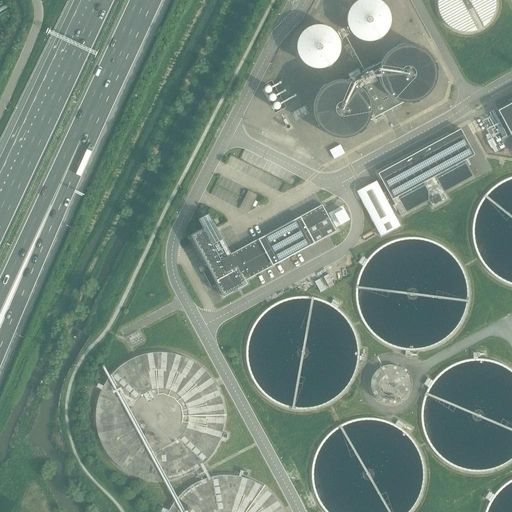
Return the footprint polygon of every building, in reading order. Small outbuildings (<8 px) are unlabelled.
[(348,27),(354,35),(358,39),(365,41),(376,41),(383,37),(389,31),(391,24),(392,17),(389,8),(385,3),(380,0),(357,0),(355,1),(352,5),(347,13),(346,19),(348,27)] [(436,0),(437,8),(442,18),(448,24),(454,28),(462,30),(469,30),(479,26),(485,22),(491,15),(494,7),(493,0),(436,0)] [(298,54),(304,63),(308,66),(315,68),(326,68),(334,64),(339,58),(341,51),(342,44),(339,35),(335,30),(328,25),(324,24),(312,25),(305,28),(302,32),(297,40),(296,47),(298,54)] [(389,52),(383,60),(380,69),(381,80),(385,89),(391,95),(398,99),(405,101),(413,101),(423,98),(429,93),(435,86),(437,79),(438,67),(434,58),(429,51),(424,48),(416,44),(408,44),(397,46),(389,52)] [(380,63),(381,61),(348,80),(350,80),(352,81),(354,82),(356,83),(358,84),(360,85),(361,85),(367,91),(366,92),(368,94),(369,96),(370,98),(370,101),(371,103),(371,106),(371,108),(371,111),(371,113),(371,115),(370,118),(369,120),(373,117),(403,101),(400,101),(398,100),(396,99),(394,98),(391,97),(389,95),(388,94),(386,92),(384,90),(383,88),(382,86),(381,84),(380,84),(378,76),(379,76),(379,73),(379,71),(379,68),(379,66),(380,63)] [(320,88),(314,95),(311,105),(312,116),(316,125),(322,131),(329,135),(336,137),(344,137),(354,134),(360,129),(365,122),(368,114),(368,103),(365,94),(359,87),(355,83),(347,80),(339,80),(328,82),(320,88)] [(511,102),(498,111),(506,125),(511,136),(511,102)] [(495,114),(491,116),(503,140),(508,137),(495,114)] [(460,128),(444,137),(378,173),(392,198),(474,154),(464,134),(460,128)] [(488,267),(502,279),(511,282),(511,177),(503,181),(489,192),(479,206),(475,219),(474,237),(479,254),(488,267)] [(376,180),(356,191),(361,200),(380,236),(400,225),(381,189),(376,180)] [(248,190),(241,205),(250,209),(257,195),(248,190)] [(439,195),(432,199),(434,204),(441,200),(439,195)] [(231,254),(214,222),(190,235),(211,272),(207,274),(210,279),(213,277),(223,296),(247,284),(246,281),(336,232),(322,205),(231,254)] [(334,214),(340,224),(348,220),(342,209),(334,214)] [(371,330),(385,341),(398,347),(413,349),(429,346),(443,340),(455,330),(463,317),(468,302),(468,285),(464,270),(456,257),(445,248),(434,241),(418,237),(402,238),(386,244),(371,255),(362,268),(358,282),(357,300),(362,317),(371,330)] [(261,389),(275,401),(288,406),(303,408),(319,406),(333,399),(344,389),(353,376),(358,362),(358,345),(354,330),(346,317),(335,307),(324,301),(308,297),(292,297),(276,303),(261,314),(252,328),(247,342),(247,359),(252,376),(261,389)] [(97,432),(103,447),(111,459),(123,469),(136,476),(155,481),(177,479),(193,472),(206,461),(215,450),(221,436),(224,423),(224,408),(220,393),(214,381),(207,372),(197,363),(184,356),(172,353),(161,351),(149,352),(136,356),(123,363),(112,372),(105,381),(98,396),(95,414),(97,432)] [(436,450),(450,462),(463,467),(478,469),(494,467),(509,460),(511,456),(511,369),(511,368),(499,362),(483,358),(467,358),(451,364),(436,375),(427,389),(423,403),(422,420),(427,437),(436,450)] [(326,510),(328,511),(406,511),(409,510),(418,497),(423,482),(423,465),(419,450),(411,437),(400,428),(389,421),(373,417),(357,418),(341,424),(326,435),(317,448),(312,462),(312,480),(317,496),(326,510)] [(284,511),(280,503),(273,494),(262,485),(249,478),(237,475),(227,474),(215,475),(202,478),(188,485),(178,494),(171,504),(166,511),(284,511)] [(511,511),(511,478),(511,479),(497,490),(488,503),(485,511),(511,511)]
